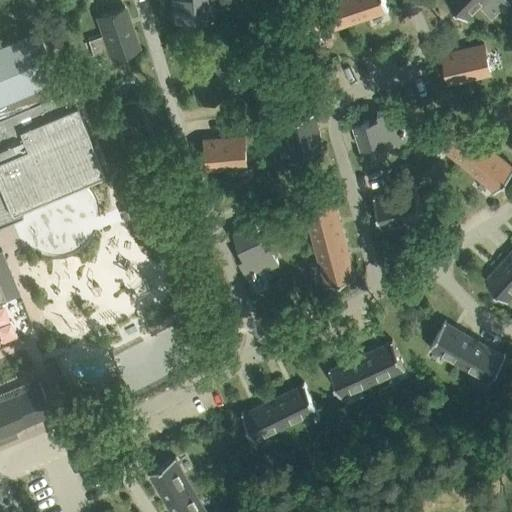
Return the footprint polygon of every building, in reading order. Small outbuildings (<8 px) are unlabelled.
[(172,0),(174,22),(194,20),(194,18),(214,16),(212,0),(172,0)] [(342,0),(316,0),(301,5),(311,36),(350,23),(342,0)] [(384,0),(342,0),(350,23),(388,10),(384,0)] [(451,0),(469,18),(486,0),(451,0)] [(124,8),(99,16),(111,55),(137,46),(124,8)] [(37,28),(0,43),(0,102),(58,78),(45,48),(37,28)] [(486,41),(442,52),(449,83),(493,73),(486,41)] [(213,53),(187,60),(198,100),(224,92),(213,53)] [(70,86),(0,115),(0,222),(3,222),(22,214),(23,213),(23,212),(20,206),(104,171),(104,170),(104,169),(70,86)] [(379,116),(360,122),(368,146),(387,140),(388,145),(408,138),(398,106),(378,112),(379,116)] [(316,110),(282,117),(292,159),(325,151),(316,110)] [(452,113),(431,138),(463,164),(483,139),(452,113)] [(245,136),(204,139),(206,166),(247,162),(245,136)] [(511,162),(483,139),(463,164),(495,190),(511,168),(511,162)] [(415,184),(374,195),(383,227),(424,216),(415,184)] [(335,195),(304,204),(314,244),(346,235),(335,195)] [(253,269),(255,273),(279,262),(271,243),(267,245),(259,227),(237,237),(245,256),(249,254),(255,268),(253,269)] [(346,235),(314,244),(325,283),(356,275),(346,235)] [(511,295),(511,256),(507,253),(485,278),(509,300),(511,295)] [(476,336),(445,319),(429,347),(459,364),(476,336)] [(476,336),(459,364),(489,382),(506,353),(476,336)] [(392,338),(361,353),(374,383),(406,368),(392,338)] [(374,383),(361,353),(329,367),(343,397),(374,383)] [(305,380),(273,396),(288,426),(320,411),(305,380)] [(0,433),(15,427),(43,416),(53,411),(41,381),(30,385),(0,397),(0,433)] [(288,426),(273,396),(242,411),(256,441),(288,426)] [(194,484),(177,454),(148,471),(166,501),(194,484)] [(211,511),(194,484),(166,501),(172,511),(211,511)]
